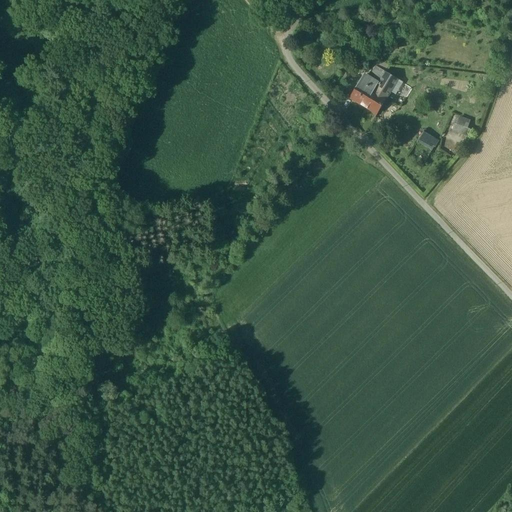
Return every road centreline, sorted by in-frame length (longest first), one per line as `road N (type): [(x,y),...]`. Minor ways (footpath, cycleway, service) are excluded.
road 1 (residential): [(310,0),(283,43),(288,59),(511,296)]
road 2 (track): [(87,195),(118,161),(168,27),(186,0)]
road 3 (track): [(422,203),(486,126),(511,42)]
road 4 (track): [(300,16),(422,0)]
